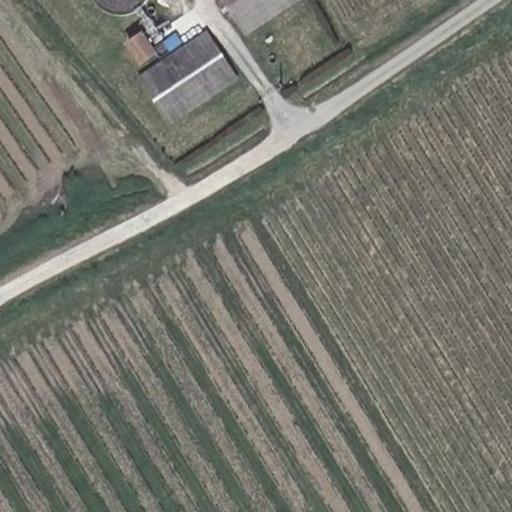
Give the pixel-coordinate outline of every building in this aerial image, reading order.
[(100,0),(101,1),(106,7),(114,11),(117,12),(126,13),(132,12),(136,11),(143,7),(147,3),(149,0),(100,0)] [(227,0),(251,36),(305,0),(227,0)] [(150,13),(148,14),(147,15),(146,16),(145,18),(144,20),(144,22),(145,24),(146,26),(148,28),(150,29),(153,29),(155,29),(157,28),(158,27),(159,25),(160,24),(160,21),(160,19),(158,16),(156,14),(153,13),(150,13)] [(152,38),(137,48),(150,67),(164,57),(158,48),(172,39),(169,35),(156,44),(152,38)] [(211,36),(146,79),(176,124),(241,81),(211,36)]
